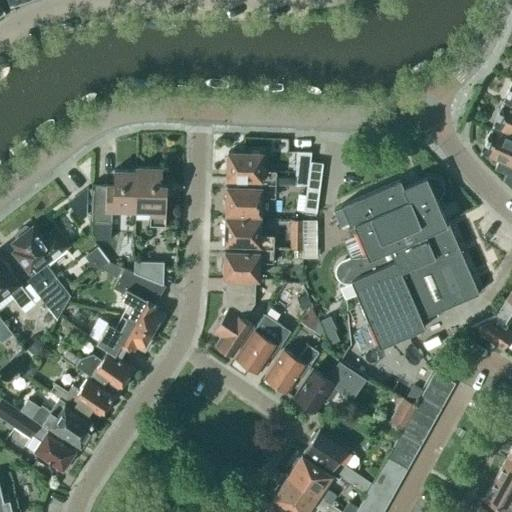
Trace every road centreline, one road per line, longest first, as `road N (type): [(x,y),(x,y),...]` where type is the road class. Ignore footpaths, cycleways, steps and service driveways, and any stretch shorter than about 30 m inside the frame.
road 1 (residential): [(233,511),(291,421),(187,345)]
road 2 (residential): [(187,345),(196,115)]
road 3 (residential): [(196,115),(424,114)]
road 4 (residential): [(0,206),(123,117),(196,115)]
road 5 (residential): [(75,511),(95,469),(187,345)]
road 6 (residential): [(424,114),(475,59),(506,0)]
road 7 (residential): [(511,211),(424,114)]
